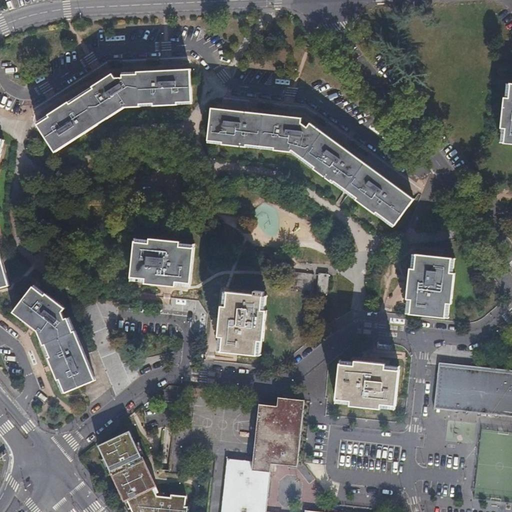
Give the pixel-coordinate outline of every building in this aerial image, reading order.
[(49,115),(50,115),(50,116),(38,124),(55,151),(124,107),(176,104),(176,102),(191,101),(189,70),(137,73),(137,74),(123,75),(123,78),(115,79),(113,75),(49,115)] [(511,142),(511,83),(510,98),(506,97),(502,127),(507,128),(505,142),(511,142)] [(209,140),(216,141),(223,142),(222,145),(291,151),(374,212),(376,210),(394,223),(412,199),(310,123),(307,127),(300,123),(301,119),(212,109),(209,140)] [(0,287),(9,285),(2,260),(0,250),(0,156),(1,154),(0,154),(0,147),(2,140),(0,139),(0,287)] [(36,189),(34,193),(33,197),(49,202),(52,194),(36,189)] [(133,277),(147,278),(147,283),(177,286),(177,281),(192,283),(196,247),(181,246),(182,241),(152,238),(152,242),(137,241),(133,277)] [(411,299),(411,306),(410,314),(446,318),(447,303),(451,304),(455,274),(451,274),(452,259),(416,255),(415,270),(411,270),(407,299),(411,299)] [(318,290),(322,291),(327,291),(329,275),(319,274),(318,290)] [(86,391),(82,393),(80,387),(95,380),(90,367),(75,331),(73,332),(68,318),(65,319),(62,311),(63,309),(64,308),(61,305),(47,294),(45,296),(34,287),(15,312),(39,331),(39,333),(45,346),(58,380),(61,379),(66,392),(74,389),(77,395),(72,397),(79,411),(92,405),(86,391)] [(222,350),(258,353),(260,339),(263,339),(266,310),(262,309),(264,295),(228,291),(227,306),(222,306),(219,335),(224,335),(222,350)] [(381,403),(389,404),(396,404),(400,369),(385,367),(386,363),(356,360),(356,364),(342,362),(337,398),(352,400),(351,404),(381,407),(381,403)] [(511,372),(439,364),(433,407),(498,415),(500,397),(511,398),(511,372)] [(298,466),(305,400),(278,397),(277,405),(259,403),(253,461),(227,458),(221,511),(328,511),(305,509),(304,511),(266,511),(272,463),(298,466)] [(511,416),(511,398),(500,397),(498,415),(511,416)] [(156,491),(129,432),(99,446),(126,505),(129,503),(154,492),(156,491)] [(154,492),(129,503),(133,511),(186,511),(187,497),(174,496),(174,499),(156,498),(154,492)]
